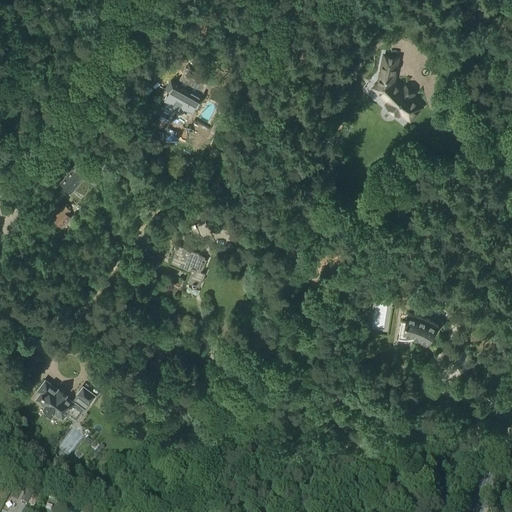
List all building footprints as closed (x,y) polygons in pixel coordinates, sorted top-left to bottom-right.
[(403,91),(393,82),(398,58),(385,55),(380,82),(377,85),(385,91),(382,94),(390,101),(388,104),(390,107),(388,108),(395,114),(396,112),(399,114),(402,111),(411,119),(416,113),(414,112),(419,105),(410,98),(412,96),(405,89),(403,91)] [(199,98),(209,80),(186,67),(177,84),(170,81),(165,90),(169,93),(165,100),(189,113),(194,104),(198,107),(202,99),(199,98)] [(240,87),(241,94),(251,93),(250,85),(240,87)] [(75,185),(85,190),(90,181),(93,182),(93,183),(98,174),(97,174),(97,175),(87,166),(89,163),(82,157),(67,173),(70,175),(67,178),(63,183),(71,189),(75,185)] [(70,210),(64,204),(51,219),(62,228),(71,218),(67,214),(70,210)] [(202,258),(197,256),(198,254),(198,253),(197,252),(186,248),(177,244),(176,244),(175,244),(174,245),(173,247),(173,248),(174,249),(170,259),(190,267),(189,269),(189,270),(189,271),(191,272),(187,282),(191,283),(191,284),(191,285),(192,286),(193,286),(194,286),(194,285),(198,286),(204,273),(199,271),(200,269),(201,269),(202,268),(205,261),(205,260),(205,259),(205,258),(203,258),(202,258)] [(406,322),(402,321),(399,338),(404,339),(406,339),(409,339),(411,339),(416,337),(416,336),(420,338),(428,342),(439,325),(430,320),(419,315),(408,313),(406,322)] [(255,362),(272,334),(261,327),(253,339),(245,333),(234,350),(255,362)] [(464,373),(475,362),(463,350),(452,361),(464,373)] [(132,392),(147,368),(135,361),(121,386),(132,392)] [(39,393),(34,399),(44,406),(42,408),(52,414),(53,412),(62,418),(67,412),(69,414),(68,415),(74,419),(83,408),(74,402),(74,403),(65,396),(67,393),(58,387),(57,388),(45,379),(36,391),(39,393)] [(94,396),(82,387),(77,394),(89,403),(94,396)] [(183,417),(193,406),(177,390),(166,400),(183,417)] [(138,426),(144,418),(132,409),(126,416),(138,426)] [(86,440),(83,444),(94,453),(99,447),(93,443),(92,444),(86,440)] [(76,452),(74,456),(80,461),(83,457),(76,452)] [(82,473),(76,481),(84,487),(90,479),(82,473)] [(26,506),(34,491),(27,488),(20,502),(26,506)] [(32,511),(41,495),(34,492),(27,507),(27,508),(25,511),(32,511)]
